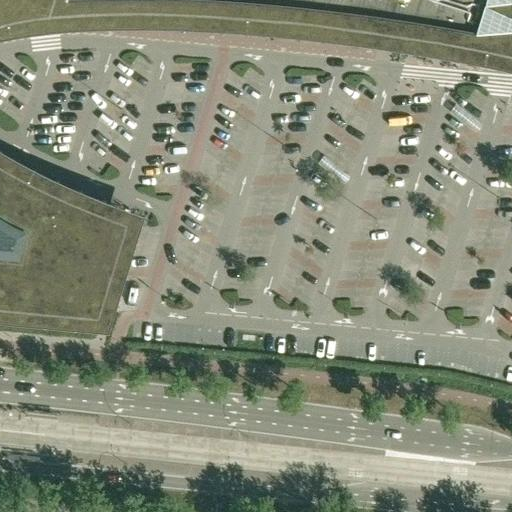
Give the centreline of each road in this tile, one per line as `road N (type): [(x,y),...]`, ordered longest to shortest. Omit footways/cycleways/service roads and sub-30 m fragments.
road 1 (primary): [(511,450),(0,386)]
road 2 (primary): [(0,465),(465,511)]
